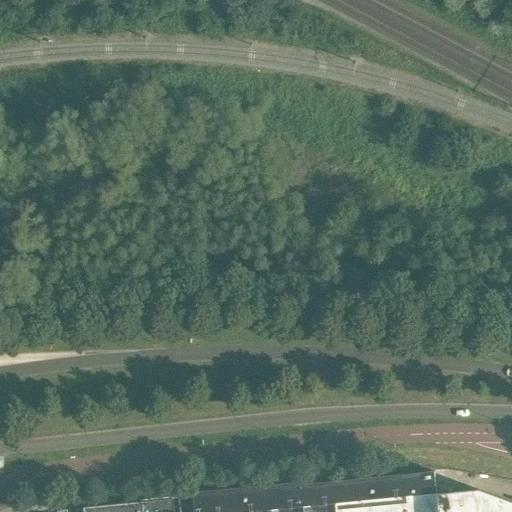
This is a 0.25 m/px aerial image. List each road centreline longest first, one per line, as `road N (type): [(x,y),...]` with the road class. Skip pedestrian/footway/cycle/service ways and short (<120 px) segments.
road 1 (tertiary): [(0,449),(369,411),(511,412)]
road 2 (tertiary): [(511,372),(339,354),(191,353),(0,371)]
